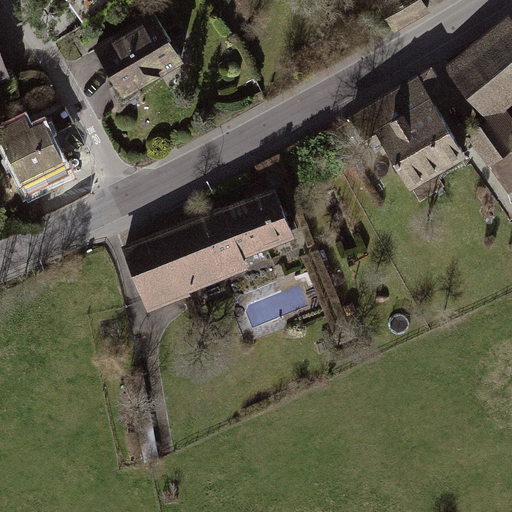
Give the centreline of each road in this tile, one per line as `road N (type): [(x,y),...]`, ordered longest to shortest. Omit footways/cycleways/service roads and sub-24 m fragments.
road 1 (tertiary): [(489,0),(382,68),(130,199)]
road 2 (residential): [(130,199),(11,0)]
road 3 (tertiary): [(130,199),(0,258)]
